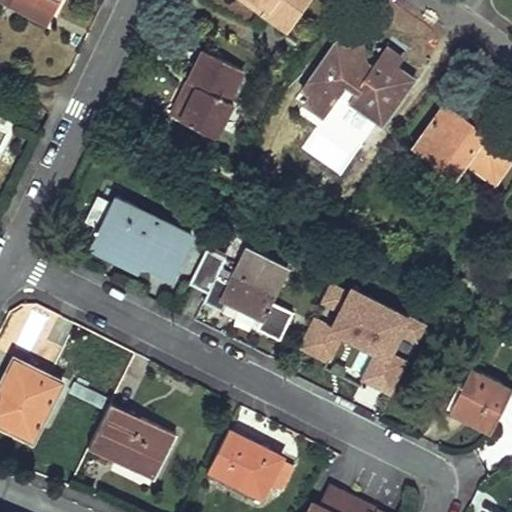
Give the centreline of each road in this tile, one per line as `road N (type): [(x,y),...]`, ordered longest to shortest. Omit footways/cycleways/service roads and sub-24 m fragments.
road 1 (residential): [(12,259),(427,466),(440,485),(438,511)]
road 2 (residential): [(132,0),(12,259)]
